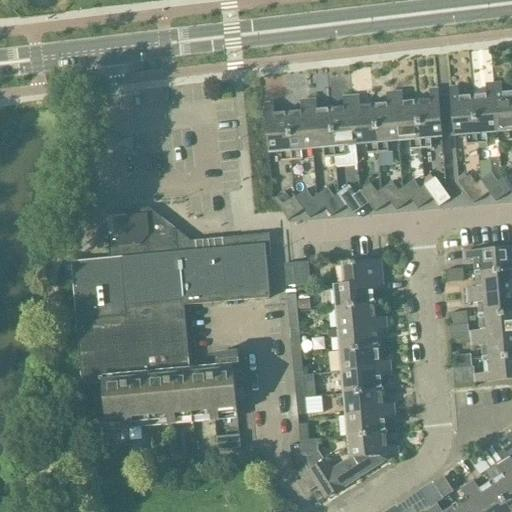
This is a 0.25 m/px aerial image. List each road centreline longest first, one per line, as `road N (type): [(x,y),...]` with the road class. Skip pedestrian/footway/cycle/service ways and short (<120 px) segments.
road 1 (tertiary): [(138,47),(511,12)]
road 2 (tertiary): [(488,0),(138,47)]
road 3 (residential): [(352,511),(436,457),(419,223)]
road 4 (residential): [(302,511),(273,450),(260,309)]
road 5 (tertiary): [(0,62),(138,47)]
road 6 (residential): [(292,232),(419,223)]
